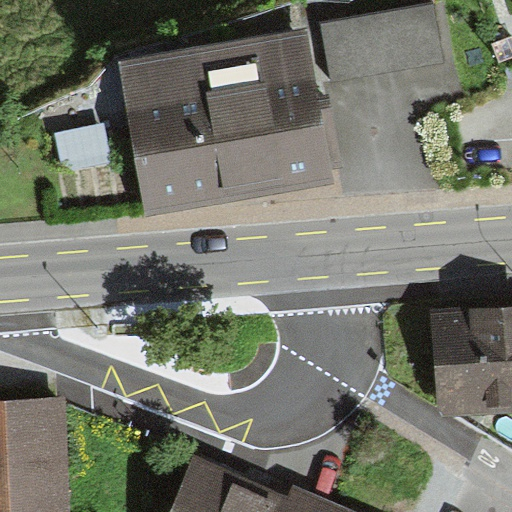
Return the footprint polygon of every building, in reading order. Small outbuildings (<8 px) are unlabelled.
[(436,6),(321,27),(332,86),(447,65),(436,6)] [(119,66),(146,220),(335,188),(333,172),(320,102),(308,33),(119,66)] [(320,102),(333,172),(344,170),(331,100),(320,102)] [(113,165),(105,126),(56,135),(63,174),(113,165)] [(511,306),(430,313),(438,422),(511,417),(511,306)] [(72,511),(67,390),(0,392),(0,511),(72,511)] [(287,482),(193,443),(164,511),(394,511),(293,469),(287,482)]
